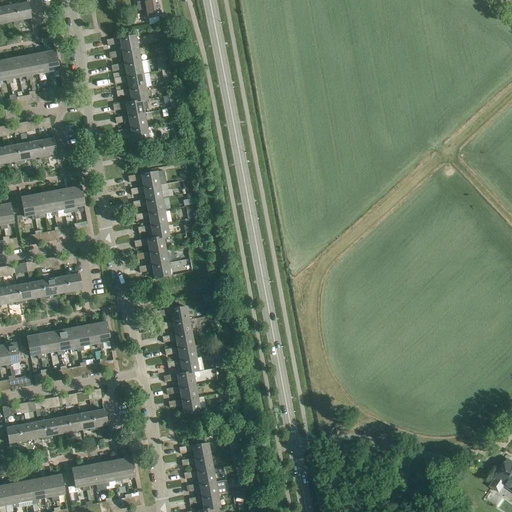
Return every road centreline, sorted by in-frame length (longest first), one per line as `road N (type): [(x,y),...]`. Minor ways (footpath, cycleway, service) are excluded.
road 1 (secondary): [(307,511),(209,0)]
road 2 (residential): [(0,401),(143,373)]
road 3 (residential): [(143,373),(108,238)]
road 4 (residential): [(108,238),(86,102)]
road 5 (residential): [(164,508),(143,373)]
